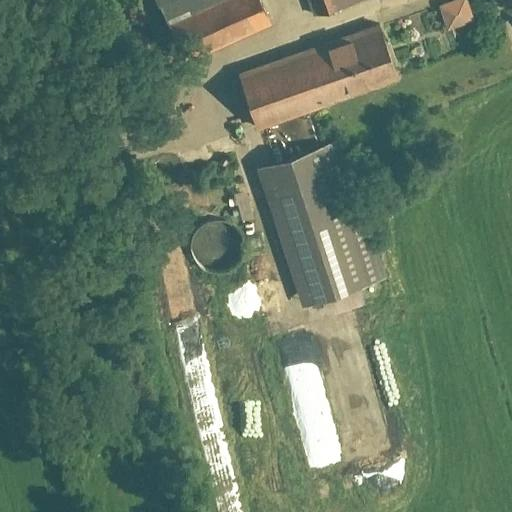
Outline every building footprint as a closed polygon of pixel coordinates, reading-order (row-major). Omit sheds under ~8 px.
[(160,0),(190,63),(274,24),(262,0),(160,0)] [(308,0),(313,18),(370,0),(308,0)] [(449,0),(444,2),(453,28),(480,19),(473,0),(449,0)] [(240,70),(261,127),(404,75),(383,19),(240,70)] [(349,136),(261,163),(302,299),(390,272),(349,136)]
